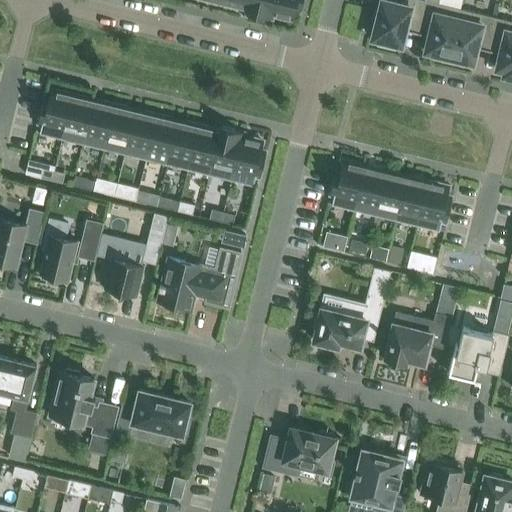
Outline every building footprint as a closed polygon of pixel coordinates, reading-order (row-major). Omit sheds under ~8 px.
[(250,0),(248,8),(247,13),(271,18),(272,14),(273,14),(276,0),(250,0)] [(300,11),(302,0),(276,0),(273,14),(293,19),(295,10),(300,11)] [(407,23),(418,26),(424,0),(400,0),(400,3),(386,0),(381,0),(372,38),(377,39),(376,44),(395,48),(396,44),(401,45),(407,23)] [(438,0),(424,0),(418,26),(430,29),(425,51),(433,53),(432,58),(448,61),(461,8),(438,3),(438,0)] [(478,40),(490,43),(496,17),(461,8),(448,61),(463,65),(464,61),(473,63),(478,40)] [(511,20),(496,17),(490,43),(501,46),(496,68),(504,70),(503,75),(511,77),(511,20)] [(40,132),(62,138),(73,92),(61,89),(60,91),(51,89),(48,98),(44,97),(38,122),(42,123),(40,132)] [(85,95),(73,92),(62,138),(83,143),(93,99),(85,97),(85,95)] [(102,101),(93,99),(83,143),(104,148),(115,103),(102,100),(102,101)] [(127,106),(115,103),(104,148),(125,153),(135,109),(127,107),(127,106)] [(144,112),(135,109),(125,153),(146,158),(157,113),(144,110),(144,112)] [(169,116),(157,113),(146,158),(167,163),(177,120),(169,118),(169,116)] [(186,122),(177,120),(167,163),(188,168),(199,123),(186,120),(186,122)] [(211,126),(199,123),(188,168),(209,173),(221,125),(220,125),(218,130),(211,128),(211,126)] [(244,131),(221,125),(209,173),(232,179),(242,136),(244,131)] [(263,141),(242,136),(232,179),(253,184),(255,175),(260,176),(266,151),(261,150),(263,141)] [(336,168),(330,193),(334,194),(332,204),(354,209),(365,165),(343,160),(340,169),(336,168)] [(354,209),(375,214),(386,169),(374,166),(373,168),(365,165),(354,209)] [(43,167),(40,177),(51,179),(53,170),(43,167)] [(398,172),(386,169),(375,214),(396,219),(406,176),(398,174),(398,172)] [(64,172),(53,170),(51,179),(62,182),(64,172)] [(76,173),(73,185),(86,188),(89,177),(76,173)] [(396,219),(417,224),(428,179),(416,176),(415,178),(406,176),(396,219)] [(94,190),(115,195),(117,184),(96,179),(94,190)] [(440,182),(428,179),(417,224),(439,230),(441,220),(446,222),(452,197),(447,196),(449,186),(440,184),(440,182)] [(117,184),(115,195),(136,200),(138,190),(117,184)] [(138,190),(136,200),(146,203),(149,193),(138,190)] [(171,198),(159,195),(157,205),(168,208),(171,198)] [(90,200),(88,208),(98,210),(100,203),(90,200)] [(180,201),(178,210),(192,214),(195,204),(180,201)] [(5,264),(15,266),(22,239),(37,243),(45,211),(29,207),(25,223),(0,216),(0,265),(2,266),(5,264)] [(222,221),(224,211),(214,209),(212,219),(222,221)] [(232,224),(235,214),(224,211),(222,221),(232,224)] [(154,212),(142,260),(156,264),(167,215),(154,212)] [(46,249),(40,272),(42,273),(42,277),(54,280),(55,276),(67,279),(74,253),(79,254),(93,258),(102,223),(87,220),(82,242),(77,241),(77,240),(65,237),(69,222),(49,217),(42,248),(46,249)] [(245,234),(225,229),(223,240),(243,245),(245,234)] [(332,232),(329,245),(344,249),(347,236),(332,232)] [(356,239),(353,251),(365,254),(368,242),(356,239)] [(373,244),(370,257),(386,261),(389,247),(373,244)] [(389,247),(386,261),(397,264),(401,248),(389,245),(389,247)] [(160,287),(157,301),(161,302),(161,304),(174,307),(174,305),(191,309),(195,294),(207,296),(206,301),(228,306),(241,253),(221,248),(216,268),(168,256),(161,283),(160,283),(159,287),(160,287)] [(426,256),(423,270),(433,272),(436,258),(426,256)] [(113,257),(105,288),(135,296),(143,265),(113,257)] [(325,294),(322,307),(321,307),(320,312),(317,311),(313,326),(317,327),(314,339),(318,340),(318,344),(332,347),(333,344),(338,345),(339,340),(359,346),(362,336),(372,339),(373,339),(390,270),(375,266),(366,304),(325,294)] [(511,286),(503,284),(500,296),(511,299),(511,298),(511,286)] [(385,357),(388,358),(387,362),(402,366),(403,361),(407,362),(407,359),(424,363),(429,343),(444,347),(451,316),(435,312),(433,320),(396,310),(393,324),(388,323),(385,336),(389,337),(385,357)] [(458,344),(457,343),(457,342),(456,342),(448,372),(474,379),(477,365),(486,367),(487,363),(501,367),(509,334),(493,330),(492,333),(463,326),(458,344)] [(0,355),(0,391),(15,395),(12,408),(17,409),(12,431),(31,436),(37,412),(25,409),(27,398),(28,398),(36,364),(0,355)] [(91,395),(95,378),(78,374),(79,371),(66,368),(65,371),(60,370),(49,414),(84,423),(84,422),(94,424),(93,431),(110,435),(117,406),(101,402),(101,400),(94,398),(95,396),(91,395)] [(182,434),(183,430),(187,431),(190,417),(187,416),(190,402),(174,398),(175,396),(169,394),(168,396),(161,395),(162,392),(156,391),(155,393),(139,389),(136,404),(122,401),(115,431),(130,434),(133,422),(182,434)] [(288,438),(270,434),(263,466),(296,474),(299,461),(319,466),(317,472),(330,475),(334,460),(330,459),(335,437),(333,437),(334,433),(318,429),(317,433),(291,426),(288,438)] [(352,494),(351,495),(353,495),(352,498),(372,503),(373,500),(385,503),(383,511),(402,511),(407,496),(393,493),(395,483),(397,483),(400,474),(398,473),(399,467),(402,467),(405,456),(388,452),(387,456),(362,450),(358,469),(356,469),(354,475),(356,475),(354,482),(352,494)] [(421,493),(439,498),(435,511),(465,511),(472,483),(459,480),(462,468),(447,465),(447,461),(434,458),(433,461),(429,460),(421,493)] [(25,468),(14,465),(12,475),(22,478),(25,468)] [(35,470),(25,468),(22,478),(32,480),(35,470)] [(263,472),(259,490),(271,493),(275,475),(263,472)] [(511,511),(511,508),(511,497),(510,497),(511,489),(511,480),(503,478),(502,475),(492,472),(489,475),(485,474),(475,511),(511,511)] [(47,473),(44,487),(65,492),(66,489),(69,479),(59,476),(47,473)] [(181,498),(185,478),(174,476),(169,495),(181,498)] [(91,484),(69,479),(66,489),(65,492),(88,498),(91,484)] [(352,494),(354,482),(347,480),(344,492),(352,494)] [(91,484),(88,498),(110,503),(111,499),(113,489),(103,487),(91,484)] [(124,492),(113,489),(111,499),(121,502),(124,492)] [(172,511),(175,504),(146,498),(142,511),(172,511)] [(0,511),(13,511),(15,506),(0,502),(0,511)]
